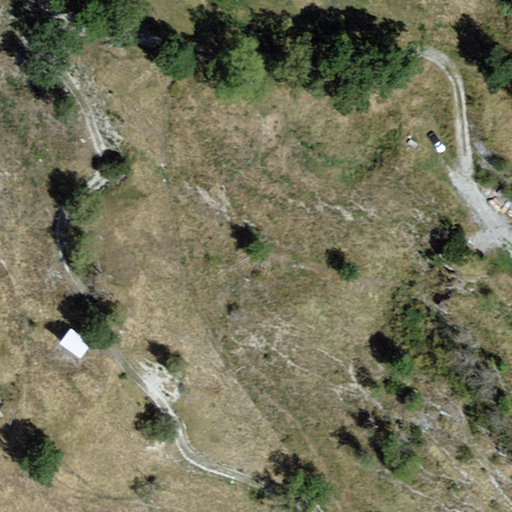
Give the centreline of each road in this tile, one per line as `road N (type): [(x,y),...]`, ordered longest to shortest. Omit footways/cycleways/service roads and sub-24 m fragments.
road 1 (track): [(511,245),(464,165),(461,109),(444,59),(419,49),(279,75),(216,51),(83,38),(57,18),(28,30),(0,5)]
road 2 (track): [(28,30),(88,88),(97,180),(58,229),(116,351),(179,457),(277,497),(288,511)]
